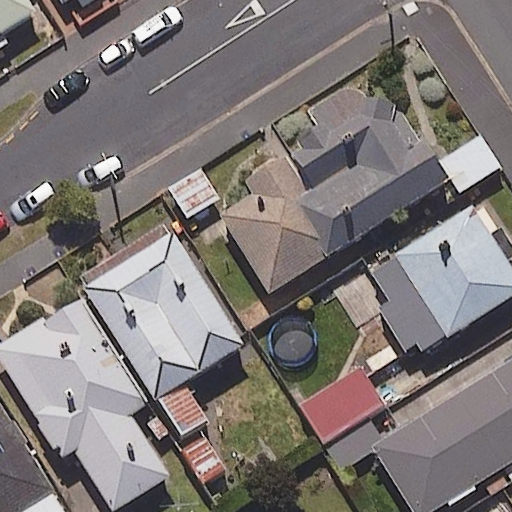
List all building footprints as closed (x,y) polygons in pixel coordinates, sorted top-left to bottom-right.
[(0,0),(0,61),(13,53),(7,44),(35,26),(19,0),(0,0)] [(55,0),(64,13),(84,0),(55,0)] [(330,270),(449,198),(393,105),(372,118),(360,99),(311,128),(322,147),(287,168),(249,191),(257,206),(223,227),(271,306),(330,270)] [(502,174),(480,145),(443,172),(465,201),(502,174)] [(220,206),(201,179),(171,201),(189,227),(220,206)] [(511,281),(508,275),(511,272),(511,248),(505,237),(490,247),(472,219),(368,285),(421,368),(511,310),(511,281)] [(154,417),(186,397),(244,360),(174,249),(84,305),(154,417)] [(146,419),(79,312),(0,360),(0,377),(58,472),(74,462),(105,511),(133,511),(169,490),(131,428),(146,419)] [(451,511),(505,478),(511,489),(511,375),(375,462),(407,511),(451,511)] [(330,452),(368,427),(385,416),(360,376),(304,412),(330,452)] [(208,432),(188,399),(143,428),(158,452),(171,444),(176,452),(208,432)] [(57,511),(0,417),(0,511),(57,511)] [(374,428),(326,460),(340,482),(388,450),(374,428)] [(207,439),(177,457),(202,498),(232,480),(207,439)] [(511,511),(511,504),(511,503),(496,511),(511,511)]
